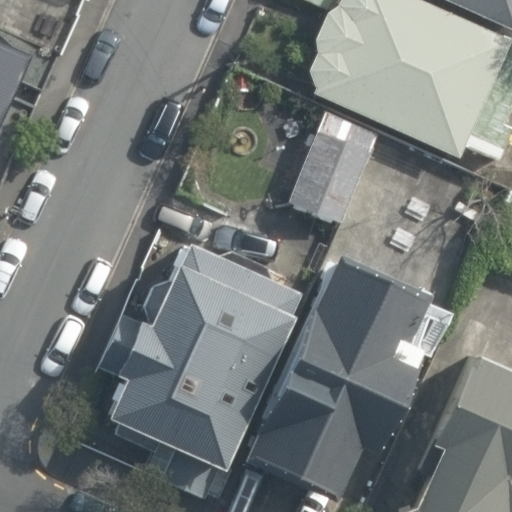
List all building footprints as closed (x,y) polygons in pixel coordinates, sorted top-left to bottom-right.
[(511,89),(511,41),(409,0),(324,0),(299,39),(302,90),(445,157),(450,143),(486,158),(511,89)] [(511,0),(435,0),(503,32),(511,11),(511,0)] [(0,96),(19,54),(0,45),(0,96)] [(375,136),(322,113),(285,205),(338,226),(375,136)] [(481,259),(511,273),(511,194),(509,193),(481,259)] [(222,464),(286,324),(282,322),(292,299),(268,289),(260,271),(225,255),(208,262),(180,249),(170,272),(168,271),(163,285),(147,289),(137,312),(144,328),(117,317),(94,370),(110,377),(107,382),(117,386),(101,424),(151,447),(141,469),(159,477),(158,481),(202,502),(205,495),(216,500),(230,467),(222,464)] [(402,293),(319,257),(233,453),(327,494),(349,444),(367,451),(409,355),(381,342),(402,293)] [(511,511),(511,375),(446,348),(377,511),(511,511)]
